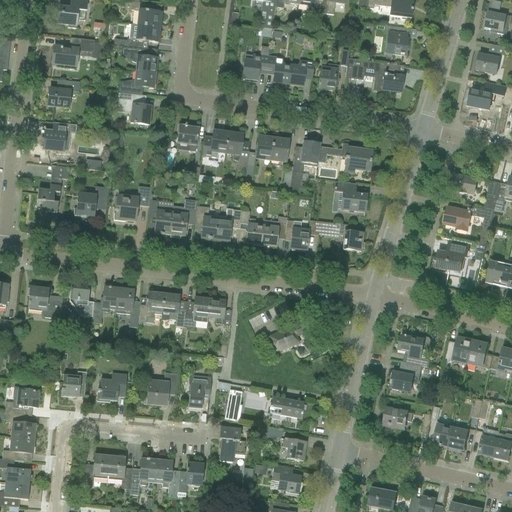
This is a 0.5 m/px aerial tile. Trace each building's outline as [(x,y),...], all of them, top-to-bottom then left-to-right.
[(87,0),(86,0),(71,0),(70,10),(58,9),(56,25),(68,26),(67,29),(77,30),(77,21),(84,22),(85,13),(86,13),(87,0)] [(252,0),(253,1),(262,2),(261,9),(262,9),(266,10),(263,30),(271,31),(274,11),(274,9),(275,0),(252,0)] [(284,5),(298,7),(298,0),(275,0),(274,9),(283,10),(284,5)] [(312,14),(320,15),(321,0),(298,0),(298,7),(312,9),(312,14)] [(321,0),(320,15),(333,16),(335,5),(346,7),(346,0),(321,0)] [(401,19),(401,22),(410,23),(411,12),(412,12),(412,10),(411,10),(412,2),(412,1),(412,2),(401,1),(401,0),(358,0),(357,9),(373,11),(374,6),(389,8),(388,17),(401,19)] [(490,1),(489,9),(494,10),(496,10),(498,3),(496,2),(490,1)] [(138,12),(136,26),(159,29),(161,14),(153,13),(154,5),(131,3),(130,11),(138,12)] [(505,18),(510,19),(510,18),(487,13),(484,29),(497,32),(496,34),(506,36),(508,26),(504,26),(505,18)] [(127,40),(126,48),(147,51),(147,50),(141,50),(142,42),(158,44),(159,29),(136,26),(130,26),(129,40),(127,40)] [(403,41),(404,30),(383,27),(380,54),(386,55),(391,56),(399,57),(402,58),(402,57),(405,57),(406,50),(408,50),(408,44),(406,43),(407,42),(403,41)] [(271,32),(261,30),(260,38),(270,39),(271,32)] [(0,48),(8,50),(10,39),(11,39),(0,37),(0,48)] [(296,37),(293,43),(301,46),(303,40),(296,37)] [(54,48),(52,65),(62,66),(76,68),(77,51),(80,51),(81,41),(70,40),(69,50),(54,48)] [(80,51),(93,53),(94,42),(81,41),(80,51)] [(478,56),(475,71),(485,73),(494,75),(495,68),(498,69),(500,59),(499,59),(500,56),(504,57),(506,49),(499,48),(490,46),(487,57),(478,56)] [(0,59),(7,61),(8,50),(0,48),(0,59)] [(123,48),(122,59),(136,65),(135,73),(154,75),(156,60),(142,58),(143,51),(147,51),(126,48),(126,49),(123,48)] [(244,62),(242,80),(256,82),(258,71),(265,72),(265,75),(267,59),(269,49),(260,48),(259,58),(245,56),(244,62)] [(339,67),(346,68),(347,60),(348,52),(341,51),(339,67)] [(272,84),(287,86),(290,66),(283,65),(282,61),(267,59),(265,75),(266,75),(266,72),(274,73),(272,84)] [(347,60),(346,68),(344,80),(362,82),(364,70),(379,72),(377,83),(382,84),(381,91),(400,94),(402,79),(396,78),(398,67),(400,68),(400,67),(347,60)] [(290,66),(287,86),(302,87),(303,77),(311,78),(310,81),(311,81),(313,63),(299,61),(297,67),(290,66)] [(319,79),(318,89),(332,91),(333,86),(336,87),(337,77),(338,73),(339,67),(327,66),(327,69),(320,68),(319,79)] [(119,83),(118,94),(138,96),(139,88),(153,90),(154,75),(135,73),(134,81),(119,83)] [(47,107),(57,108),(68,109),(70,93),(78,94),(79,84),(64,82),(62,92),(49,90),(47,107)] [(468,107),(489,111),(490,102),(493,103),(495,96),(503,98),(505,88),(485,83),(483,93),(471,91),(468,107)] [(503,98),(503,99),(511,101),(511,97),(511,88),(505,88),(503,98)] [(146,97),(138,96),(118,94),(118,99),(119,99),(118,106),(117,106),(116,113),(130,114),(129,124),(149,126),(149,125),(148,125),(150,109),(151,109),(145,108),(146,97)] [(44,134),(42,150),(52,151),(63,152),(68,153),(70,134),(75,135),(76,126),(75,126),(63,125),(53,124),(52,135),(44,134)] [(188,152),(195,153),(198,130),(185,129),(186,126),(184,125),(184,126),(178,126),(176,135),(178,136),(177,145),(188,147),(188,152)] [(217,155),(224,156),(227,135),(213,133),(213,132),(212,132),(211,142),(204,142),(204,138),(203,138),(201,157),(216,159),(217,155)] [(227,135),(224,156),(232,157),(232,161),(238,162),(237,171),(245,172),(246,167),(247,163),(247,160),(248,154),(249,144),(248,144),(248,147),(240,146),(242,136),(241,136),(241,137),(227,135)] [(248,154),(247,160),(254,161),(255,161),(269,163),(272,140),(258,138),(257,148),(256,155),(248,154)] [(288,142),(272,140),(269,163),(285,165),(288,142)] [(295,151),(292,173),(302,174),(303,166),(315,168),(316,164),(318,148),(319,146),(316,145),(310,144),(310,145),(303,144),(302,152),(295,151)] [(341,151),(340,158),(344,159),(344,160),(346,161),(344,173),(352,174),(353,168),(369,170),(371,153),(354,150),(355,147),(342,145),(341,151)] [(318,148),(316,164),(325,165),(326,158),(326,156),(327,149),(318,148)] [(37,191),(36,203),(40,203),(40,204),(41,204),(40,212),(56,214),(57,204),(58,204),(61,180),(67,181),(68,168),(55,167),(53,188),(49,187),(49,193),(37,191)] [(245,172),(243,189),(250,190),(253,168),(246,167),(245,172)] [(190,182),(198,183),(200,169),(192,168),(190,182)] [(282,194),(289,195),(292,173),(284,172),(282,194)] [(289,195),(295,196),(299,196),(302,174),(292,173),(289,195)] [(454,176),(451,191),(474,195),(477,179),(470,177),(470,179),(454,176)] [(493,211),(493,212),(502,214),(502,212),(504,202),(511,204),(511,201),(511,178),(509,178),(506,191),(498,190),(494,210),(493,211)] [(333,194),(332,202),(340,202),(339,210),(354,212),(364,213),(366,197),(354,195),(355,185),(345,184),(334,183),(333,194)] [(484,208),(483,209),(493,211),(494,210),(498,190),(499,186),(489,183),(484,208)] [(76,209),(73,209),(73,216),(83,218),(83,217),(92,218),(94,206),(106,207),(107,197),(108,189),(95,188),(95,194),(88,193),(87,196),(78,195),(76,209)] [(136,207),(149,208),(150,202),(151,189),(138,188),(137,198),(117,196),(115,215),(114,214),(113,221),(126,223),(127,221),(134,222),(136,207)] [(170,213),(168,236),(183,238),(185,225),(193,226),(193,225),(195,208),(195,202),(183,201),(182,208),(171,207),(170,213)] [(149,208),(147,227),(155,228),(154,234),(161,235),(160,236),(163,236),(163,235),(168,236),(170,213),(171,207),(157,206),(158,203),(150,202),(149,208)] [(447,209),(444,225),(457,228),(457,230),(467,232),(468,232),(471,217),(484,219),(477,246),(485,247),(488,237),(488,234),(489,229),(493,212),(493,211),(483,209),(463,205),(461,212),(447,209)] [(214,241),(217,219),(207,218),(208,209),(198,208),(195,208),(193,225),(202,226),(200,240),(201,240),(201,239),(214,240),(214,241)] [(217,219),(214,241),(215,241),(228,242),(228,243),(230,228),(239,229),(241,212),(227,211),(226,218),(217,217),(217,219)] [(245,244),(260,246),(262,226),(254,225),(255,220),(249,220),(250,213),(241,212),(239,229),(239,231),(246,232),(245,244)] [(262,226),(260,246),(275,248),(276,237),(284,237),(286,222),(286,219),(278,218),(277,223),(271,222),(263,221),(262,226)] [(307,236),(308,234),(308,231),(300,230),(300,224),(286,222),(284,237),(283,242),(284,242),(285,239),(291,240),(290,249),(306,251),(307,236)] [(308,234),(307,236),(318,237),(318,236),(318,233),(344,236),(343,238),(342,250),(360,252),(362,234),(358,234),(358,228),(340,226),(319,223),(309,222),(308,231),(308,234)] [(446,270),(460,273),(463,258),(466,259),(468,246),(451,243),(449,254),(438,252),(436,263),(433,262),(433,264),(435,264),(434,269),(446,271),(446,270)] [(476,252),(474,261),(481,262),(484,249),(475,247),(474,251),(476,252)] [(485,284),(499,287),(504,266),(491,262),(491,260),(488,259),(486,269),(488,270),(485,284)] [(504,266),(499,287),(511,290),(511,262),(506,261),(504,266)] [(0,309),(5,310),(5,303),(8,304),(9,297),(6,296),(7,287),(0,286),(0,309)] [(69,301),(68,304),(80,318),(92,319),(93,307),(87,307),(88,293),(84,287),(76,286),(70,291),(69,301)] [(92,319),(91,325),(100,326),(102,313),(108,314),(108,312),(115,312),(117,291),(110,290),(110,288),(108,288),(108,290),(104,289),(102,308),(93,307),(92,319)] [(29,299),(27,311),(39,312),(41,312),(42,319),(44,319),(60,321),(61,308),(62,299),(61,301),(47,300),(48,291),(30,289),(29,299)] [(117,291),(115,312),(123,313),(123,315),(129,316),(128,328),(136,329),(137,321),(139,303),(138,309),(131,308),(133,293),(117,291)] [(154,313),(161,314),(163,296),(148,294),(147,307),(139,306),(140,303),(139,303),(136,329),(137,329),(138,321),(153,323),(154,313)] [(174,328),(183,329),(185,311),(177,311),(178,298),(164,296),(164,295),(163,295),(163,296),(161,314),(160,322),(168,321),(175,322),(174,328)] [(185,311),(183,329),(193,330),(194,323),(206,324),(207,318),(209,301),(194,299),(192,312),(185,311)] [(224,303),(209,301),(207,318),(215,319),(214,325),(223,326),(224,316),(222,316),(224,303)] [(275,354),(299,344),(296,338),(318,329),(314,319),(268,338),(275,354)] [(1,338),(13,340),(15,322),(3,320),(1,338)] [(405,358),(404,363),(428,368),(429,361),(421,359),(422,350),(426,351),(428,349),(430,341),(428,339),(423,338),(420,340),(420,341),(407,338),(407,337),(405,337),(405,338),(401,337),(398,351),(408,353),(408,357),(405,358)] [(449,343),(445,361),(452,362),(451,363),(467,366),(473,343),(458,339),(456,346),(450,344),(450,343),(449,343)] [(483,369),(490,370),(493,358),(485,356),(487,346),(473,343),(467,366),(483,370),(483,369)] [(214,351),(214,359),(222,360),(226,360),(227,348),(221,347),(220,352),(214,351)] [(505,372),(511,373),(511,350),(502,348),(500,356),(501,356),(501,359),(493,358),(490,370),(504,374),(505,372)] [(222,360),(214,359),(213,358),(212,367),(221,368),(222,360)] [(428,368),(404,363),(401,375),(393,374),(391,383),(391,382),(390,386),(391,386),(390,390),(411,394),(412,385),(417,386),(421,368),(428,369),(428,368)] [(61,391),(61,393),(63,393),(63,396),(65,396),(65,397),(78,398),(84,399),(84,395),(86,374),(77,373),(77,378),(65,377),(64,391),(61,391)] [(148,390),(147,390),(147,395),(148,395),(147,405),(165,407),(166,395),(176,396),(178,375),(168,374),(167,384),(149,383),(148,390)] [(99,392),(97,392),(97,394),(99,394),(99,401),(116,402),(117,395),(124,395),(126,377),(112,376),(111,383),(100,382),(99,392)] [(208,400),(210,382),(210,379),(191,377),(187,409),(201,411),(202,399),(208,400)] [(217,383),(216,389),(227,391),(228,385),(217,383)] [(30,408),(32,409),(36,409),(38,393),(20,391),(20,389),(13,388),(12,403),(5,403),(4,415),(6,415),(28,417),(30,417),(30,408)] [(229,391),(224,421),(233,422),(238,423),(239,421),(240,415),(241,407),(239,406),(242,394),(241,393),(229,391)] [(269,415),(289,419),(299,420),(300,416),(301,416),(302,414),(300,414),(302,405),(272,399),(271,408),(269,408),(269,410),(270,411),(269,415)] [(471,418),(479,420),(483,403),(475,401),(471,418)] [(483,403),(479,420),(485,421),(489,404),(483,403)] [(434,408),(432,417),(430,422),(436,423),(440,409),(434,408)] [(383,427),(403,431),(405,422),(411,423),(412,415),(386,410),(383,427)] [(5,422),(5,424),(11,424),(10,439),(33,441),(34,426),(23,425),(24,417),(6,415),(5,422)] [(430,422),(432,417),(425,415),(421,434),(427,435),(430,422)] [(442,447),(448,449),(453,427),(439,423),(435,441),(433,441),(433,446),(439,447),(439,448),(442,449),(442,447)] [(453,427),(448,449),(463,452),(463,451),(464,451),(465,446),(464,445),(468,430),(453,427)] [(256,436),(279,440),(280,431),(257,428),(256,436)] [(221,442),(219,462),(219,461),(229,462),(233,463),(234,456),(243,457),(244,444),(239,443),(240,432),(230,431),(220,430),(219,442),(221,442)] [(481,446),(478,456),(492,459),(497,441),(498,433),(484,430),(481,446)] [(497,441),(492,459),(507,462),(511,441),(511,436),(506,435),(504,443),(497,441)] [(2,452),(2,461),(23,463),(23,462),(20,462),(20,454),(32,455),(33,441),(10,439),(9,452),(2,452)] [(284,460),(292,462),(302,463),(305,444),(282,440),(281,449),(286,450),(284,460)] [(93,479),(107,481),(109,458),(94,457),(93,471),(85,471),(86,464),(85,464),(83,487),(92,488),(93,479)] [(126,491),(130,491),(132,470),(131,470),(131,475),(125,474),(126,470),(123,469),(124,460),(109,458),(107,481),(121,482),(120,490),(126,491)] [(0,469),(6,470),(4,484),(29,487),(30,472),(13,470),(14,462),(23,463),(2,461),(0,460),(0,469)] [(130,491),(129,496),(138,497),(139,487),(146,487),(146,484),(146,482),(154,482),(156,463),(149,462),(149,461),(146,461),(146,462),(141,461),(140,476),(132,475),(132,470),(130,491)] [(156,463),(154,482),(162,483),(162,486),(162,489),(168,490),(167,500),(176,501),(176,498),(177,495),(178,479),(170,479),(170,472),(171,464),(156,463)] [(177,495),(176,498),(185,499),(185,496),(186,487),(186,485),(201,487),(202,477),(203,467),(187,466),(187,471),(186,471),(186,473),(178,473),(178,479),(177,495)] [(255,466),(254,475),(264,476),(266,468),(255,466)] [(292,470),(273,467),(270,482),(277,483),(276,492),(298,496),(300,486),(299,485),(300,479),(288,477),(289,470),(292,471),(292,470)] [(0,507),(8,508),(9,508),(18,509),(18,508),(15,508),(16,500),(27,502),(29,487),(4,484),(4,493),(0,494),(0,507)] [(369,507),(378,509),(393,511),(395,497),(388,496),(388,494),(379,492),(380,491),(371,489),(370,495),(371,495),(369,507)] [(421,501),(418,511),(442,511),(443,511),(434,509),(436,501),(435,501),(435,502),(431,501),(428,500),(422,499),(423,498),(422,498),(421,501)] [(418,511),(421,501),(414,499),(410,511),(418,511)] [(269,503),(267,511),(286,511),(287,506),(289,507),(289,506),(279,505),(269,503)]
